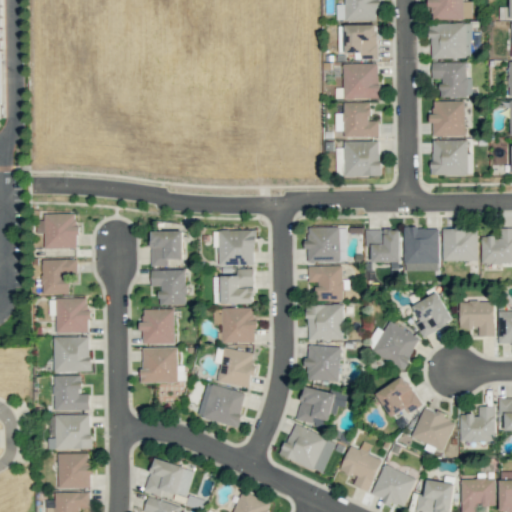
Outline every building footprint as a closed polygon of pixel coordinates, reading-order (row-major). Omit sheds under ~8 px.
[(378,20),(377,0),(344,0),(344,20),(378,20)] [(462,0),(429,0),(429,7),(432,7),(432,19),(472,19),(472,1),(463,1),(462,0)] [(511,18),(511,0),(509,0),(510,6),(499,7),(499,19),(511,18)] [(431,58),(471,57),(471,23),(430,23),(431,58)] [(377,24),(345,24),(345,52),(361,52),(361,58),(377,58),(377,24)] [(440,97),(472,96),(472,77),(466,77),(466,62),(432,62),(432,78),(440,78),(440,97)] [(379,63),(342,63),(343,99),(380,98),(379,63)] [(464,100),(431,101),(432,136),(465,135),(464,100)] [(344,137),(378,136),(378,120),(370,120),(370,102),(343,102),(343,112),(335,112),(335,130),(344,130),(344,137)] [(467,175),(468,140),(432,139),(432,174),(467,175)] [(379,140),(343,141),(343,147),(342,147),(342,176),(380,175),(379,140)] [(78,247),(77,213),(40,213),(40,232),(45,232),(45,248),(78,247)] [(308,262),(339,261),(339,226),(303,226),(303,249),(307,249),(308,262)] [(439,270),(439,227),(405,227),(404,270),(439,270)] [(511,227),(501,228),(501,236),(482,237),(482,264),(511,263),(511,227)] [(478,260),(477,228),(443,228),(443,260),(478,260)] [(254,264),(254,229),(213,230),(213,247),(218,247),(219,265),(254,264)] [(372,262),(401,261),(400,229),(366,229),(366,253),(372,253),(372,262)] [(150,231),(151,266),(169,265),(169,258),(184,258),(183,230),(150,231)] [(77,259),(43,259),(42,293),(69,294),(69,273),(77,273),(77,259)] [(308,265),(308,281),(316,281),(315,300),(342,300),(343,265),(308,265)] [(253,268),(237,269),(237,275),(221,276),(222,304),(254,303),(253,268)] [(159,304),(186,304),(185,269),(151,269),(151,286),(159,285),(159,304)] [(423,337),(454,320),(438,291),(413,305),(420,320),(415,322),(423,337)] [(56,333),(89,331),(88,297),(55,298),(56,333)] [(495,335),(494,301),(459,301),(460,328),(478,328),(478,336),(495,335)] [(308,339),(344,339),(343,303),(307,304),(308,339)] [(222,308),(222,342),(255,342),(254,307),(222,308)] [(174,308),(141,309),(142,343),(175,343),(174,308)] [(511,310),(498,311),(499,343),(511,343),(511,310)] [(405,368),(420,336),(387,321),(372,353),(405,368)] [(89,336),(54,336),(55,371),(90,371),(89,336)] [(340,346),(308,345),(308,357),(306,357),(305,380),(339,380),(340,346)] [(177,347),(141,347),(142,382),(177,382),(177,347)] [(256,352),(223,347),(218,382),(251,387),(256,352)] [(89,410),(89,393),(81,393),(80,375),(54,376),(54,410),(89,410)] [(409,413),(422,404),(403,375),(376,393),(392,417),(406,408),(409,413)] [(237,426),(246,393),(207,382),(198,416),(237,426)] [(296,419),(311,422),(313,416),(329,420),(331,412),(336,413),(338,405),(345,407),(348,394),(304,384),(296,419)] [(511,429),(511,397),(498,398),(499,415),(505,415),(505,430),(511,429)] [(495,405),(479,406),(479,414),(460,414),(460,441),(495,441),(495,405)] [(456,420),(424,406),(411,437),(443,450),(456,420)] [(91,414),(50,414),(50,449),(91,449),(91,414)] [(322,473),(336,441),(294,423),(280,455),(322,473)] [(58,453),(58,488),(91,487),(91,452),(58,453)] [(145,491),(161,495),(162,490),(186,496),(194,469),(154,458),(145,491)] [(371,493),(402,508),(416,478),(385,463),(371,493)] [(511,511),(511,470),(499,471),(500,511),(511,511)] [(496,505),(495,478),(461,478),(461,511),(474,511),(474,505),(496,505)] [(451,511),(455,483),(427,479),(425,494),(413,493),(411,501),(414,501),(413,510),(431,511),(451,511)] [(268,511),(272,502),(242,490),(233,511),(268,511)] [(89,491),(54,492),(55,501),(46,501),(46,511),(81,511),(81,507),(89,507),(89,491)] [(179,511),(181,505),(148,496),(143,511),(146,511),(179,511)]
